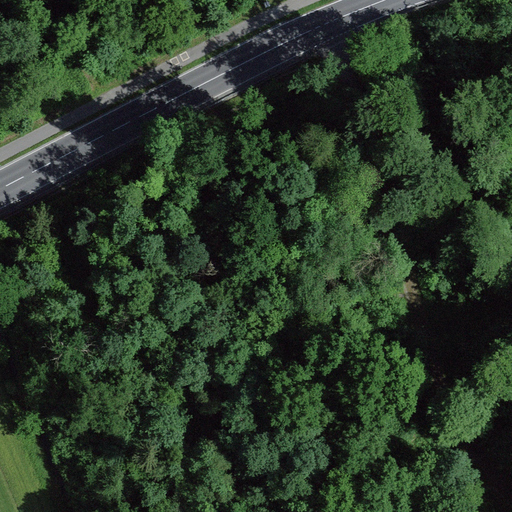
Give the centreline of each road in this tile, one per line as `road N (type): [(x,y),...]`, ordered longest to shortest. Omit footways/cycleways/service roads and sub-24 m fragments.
road 1 (track): [(511,493),(476,458),(439,376),(337,54)]
road 2 (secondary): [(386,0),(281,41),(0,187)]
